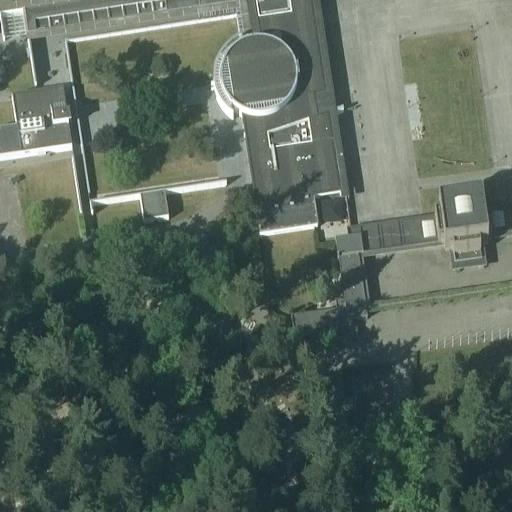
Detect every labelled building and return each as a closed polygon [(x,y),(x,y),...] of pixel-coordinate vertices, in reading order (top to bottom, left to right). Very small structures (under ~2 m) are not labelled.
[(205,14),(202,0),(121,0),(24,14),(27,41),(205,14)] [(225,68),(218,65),(217,68),(216,71),(215,73),(214,76),(214,78),(213,81),(213,84),(213,86),(213,89),(213,92),(214,94),(214,97),(215,100),(216,102),(217,105),(218,107),(219,110),(221,112),(223,114),(224,116),(228,120),(232,123),(237,118),(243,121),(245,139),(244,138),(244,141),(245,141),(255,211),(341,198),(329,121),(343,116),(342,113),(318,122),(315,101),(326,100),(310,0),(252,0),(260,48),(256,48),(253,48),(249,49),(244,50),(240,52),(236,55),(234,56),(232,58),(230,60),(229,62),(227,64),(226,66),(225,68)] [(0,163),(71,153),(62,95),(11,102),(16,133),(0,135),(0,163)] [(164,199),(139,202),(143,227),(168,223),(164,199)] [(439,221),(417,224),(421,251),(443,248),(444,256),(452,255),(454,268),(481,264),(479,251),(487,250),(486,241),(508,239),(504,212),(482,215),(481,207),(473,208),(472,203),(446,206),(446,211),(438,213),(439,221)] [(346,234),(347,243),(335,245),(337,263),(337,264),(338,264),(344,303),(335,304),(336,313),(290,320),(294,342),(353,333),(352,324),(353,324),(352,324),(367,322),(358,260),(363,259),(363,258),(362,258),(359,233),(346,234)]
